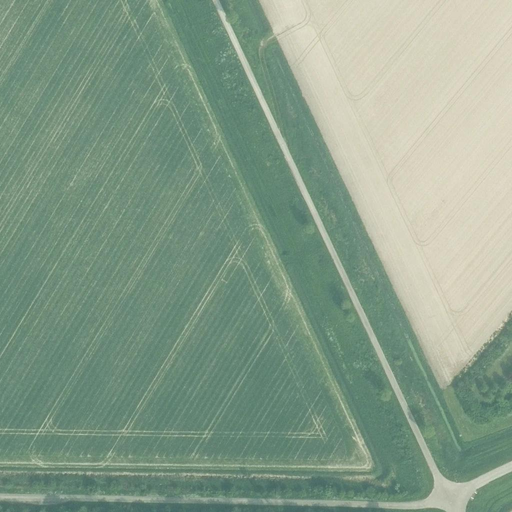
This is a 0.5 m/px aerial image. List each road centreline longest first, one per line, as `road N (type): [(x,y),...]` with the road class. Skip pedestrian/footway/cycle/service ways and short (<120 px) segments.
road 1 (unclassified): [(449,498),(218,0)]
road 2 (unclassified): [(449,498),(416,505),(0,496)]
